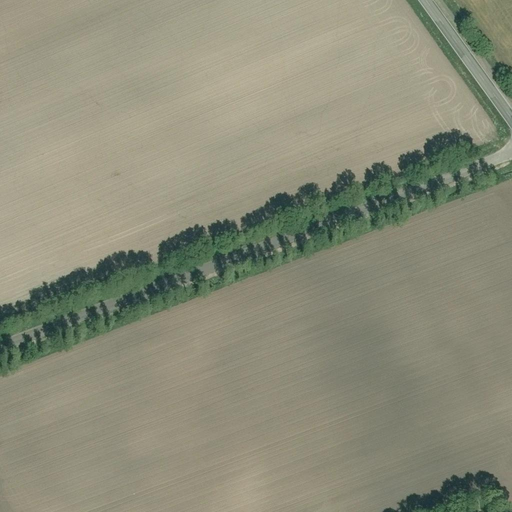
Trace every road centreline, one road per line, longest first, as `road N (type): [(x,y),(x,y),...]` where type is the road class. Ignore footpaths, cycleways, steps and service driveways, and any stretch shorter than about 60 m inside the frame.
road 1 (residential): [(511,152),(0,345)]
road 2 (tertiary): [(425,0),(511,121)]
